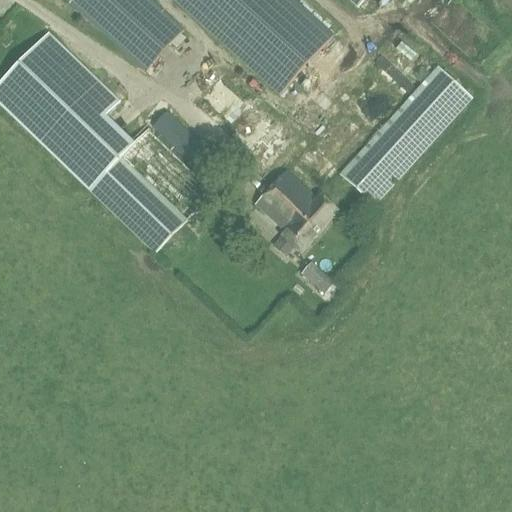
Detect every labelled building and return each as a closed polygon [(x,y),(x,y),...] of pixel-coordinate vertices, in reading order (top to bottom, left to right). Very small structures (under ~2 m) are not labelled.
[(147,74),(186,30),(152,0),(67,0),(66,1),(147,74)] [(173,0),(280,96),(334,36),(294,0),(173,0)] [(437,23),(447,12),(435,1),(425,12),(437,23)] [(50,33),(0,85),(0,105),(92,192),(137,144),(107,116),(121,101),(50,33)] [(212,80),(265,126),(249,146),(272,166),(300,133),(223,66),(212,80)] [(437,67),(341,174),(376,205),(472,99),(437,67)] [(208,181),(224,165),(168,111),(152,127),(208,181)] [(149,131),(137,144),(92,192),(157,254),(215,193),(149,131)] [(301,254),(339,212),(321,196),(289,168),(256,204),(287,232),(273,247),(286,260),(295,249),(301,254)] [(321,292),(332,282),(312,261),(301,272),(321,292)]
